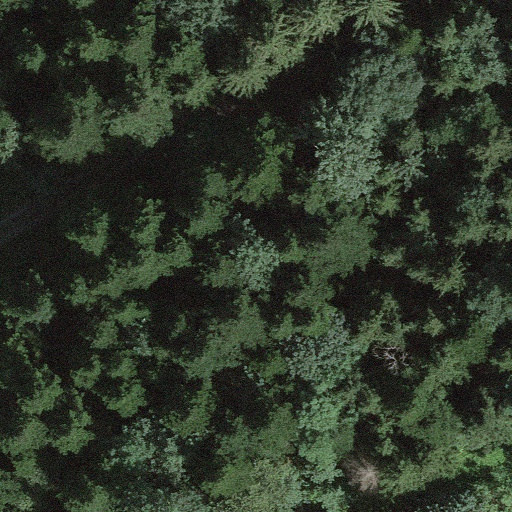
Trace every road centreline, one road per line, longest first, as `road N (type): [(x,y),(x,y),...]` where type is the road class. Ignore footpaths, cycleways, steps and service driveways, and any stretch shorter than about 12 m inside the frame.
road 1 (track): [(379,0),(0,231)]
road 2 (track): [(334,511),(511,436)]
